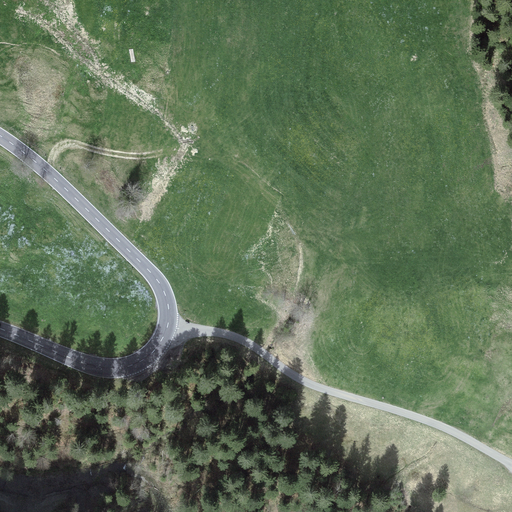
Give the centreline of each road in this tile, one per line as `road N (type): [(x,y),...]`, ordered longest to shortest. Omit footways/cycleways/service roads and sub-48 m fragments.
road 1 (secondary): [(0,328),(121,368),(150,356),(168,322),(157,280),(0,135)]
road 2 (track): [(511,463),(442,427),(299,380),(241,339),(166,328)]
